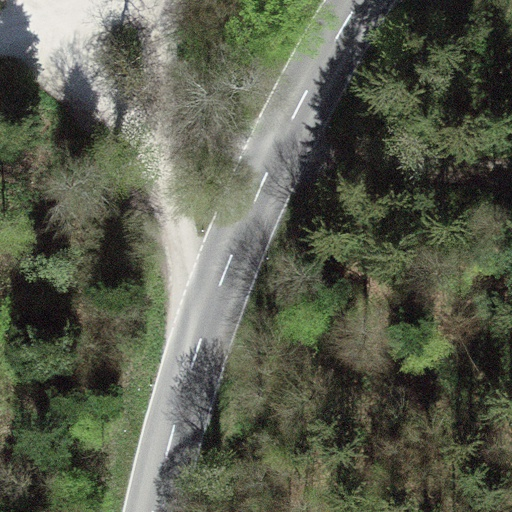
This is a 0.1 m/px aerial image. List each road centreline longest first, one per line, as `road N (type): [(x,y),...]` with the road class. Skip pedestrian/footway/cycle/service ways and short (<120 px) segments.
road 1 (tertiary): [(368,0),(268,169),(196,326),(174,388),(150,511)]
road 2 (track): [(196,326),(167,164),(177,0)]
road 3 (track): [(23,0),(167,164),(268,169)]
road 4 (track): [(0,39),(48,30),(113,0)]
